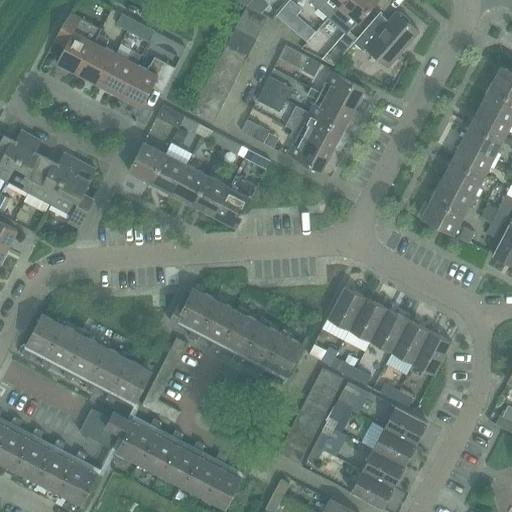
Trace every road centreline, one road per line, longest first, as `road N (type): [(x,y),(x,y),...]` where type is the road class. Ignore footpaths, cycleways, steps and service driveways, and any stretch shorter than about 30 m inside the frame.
road 1 (residential): [(77,262),(354,247)]
road 2 (residential): [(354,247),(454,47),(465,4)]
road 3 (residential): [(420,511),(477,398),(482,313)]
road 4 (residential): [(120,168),(140,132),(33,74),(13,111)]
road 5 (residential): [(482,313),(354,247)]
road 6 (residential): [(13,111),(120,168)]
